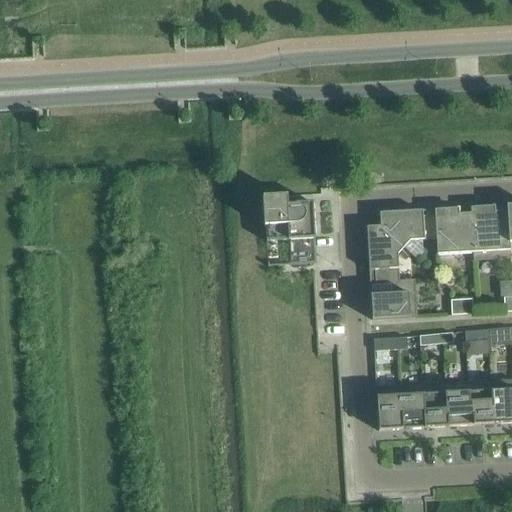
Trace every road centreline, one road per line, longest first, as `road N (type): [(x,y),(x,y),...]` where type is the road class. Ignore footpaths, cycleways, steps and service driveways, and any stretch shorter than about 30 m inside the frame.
road 1 (tertiary): [(511,46),(0,85)]
road 2 (tertiary): [(0,103),(511,82)]
road 3 (residential): [(370,475),(354,323),(353,202),(511,189)]
road 4 (residential): [(370,475),(379,482),(511,474)]
